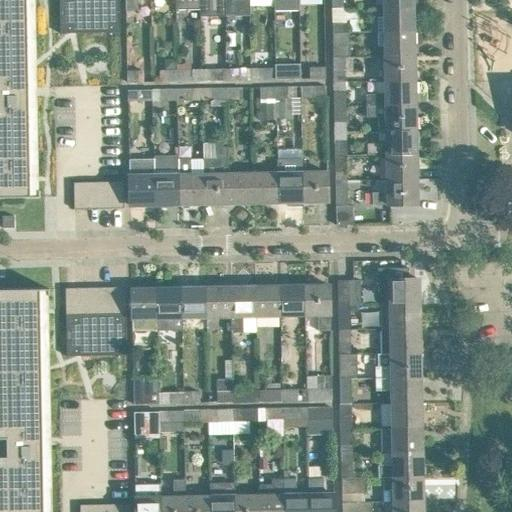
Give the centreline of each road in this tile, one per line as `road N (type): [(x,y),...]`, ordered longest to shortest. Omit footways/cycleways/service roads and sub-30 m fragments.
road 1 (residential): [(0,248),(462,237)]
road 2 (residential): [(462,237),(454,0)]
